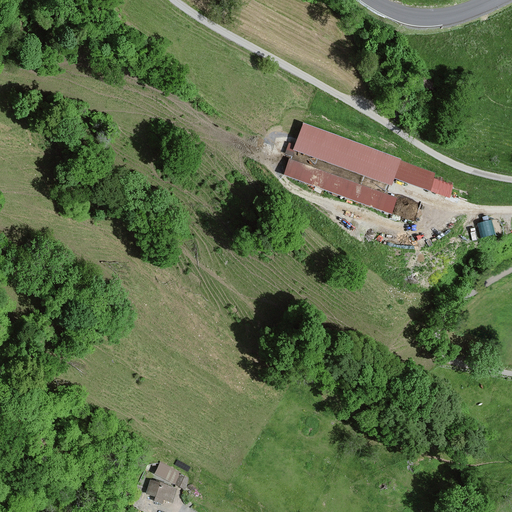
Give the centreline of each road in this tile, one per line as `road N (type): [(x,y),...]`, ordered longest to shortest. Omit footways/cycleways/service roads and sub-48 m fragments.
road 1 (unclassified): [(511,180),(451,163),(174,0)]
road 2 (unclassified): [(511,268),(449,309),(437,335),(448,359),(511,372)]
road 3 (secondary): [(372,0),(421,17),(489,0)]
